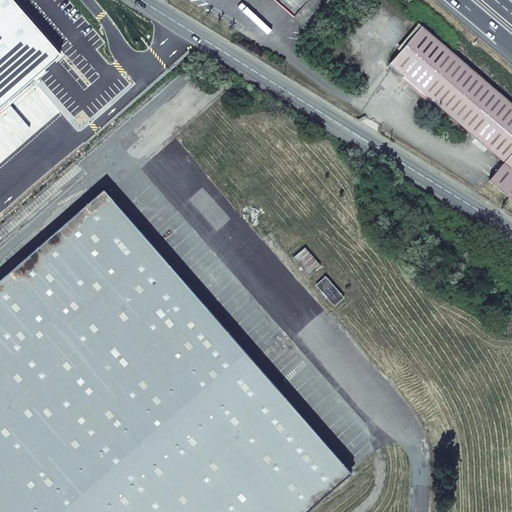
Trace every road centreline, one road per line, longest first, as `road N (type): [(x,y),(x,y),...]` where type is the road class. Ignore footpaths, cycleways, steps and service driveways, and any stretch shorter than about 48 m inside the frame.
road 1 (unknown): [(0,258),(98,174),(146,168),(255,258),(354,362),(403,426),(417,466),(418,511)]
road 2 (residential): [(141,0),(511,230)]
